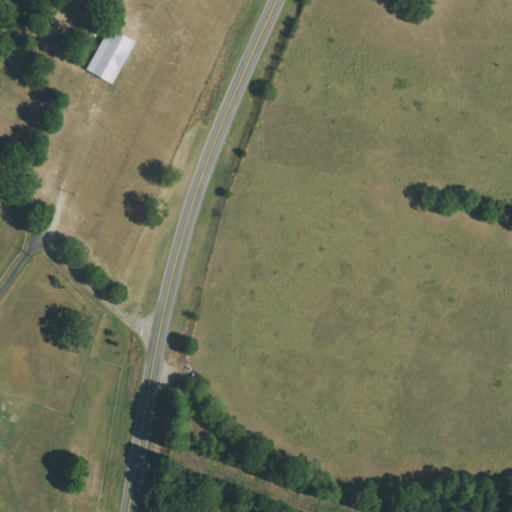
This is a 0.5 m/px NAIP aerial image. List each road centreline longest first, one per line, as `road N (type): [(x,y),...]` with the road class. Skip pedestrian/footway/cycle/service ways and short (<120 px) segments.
road 1 (secondary): [(279,0),(217,145),(163,343),(139,511)]
road 2 (residential): [(163,343),(110,302),(0,190)]
